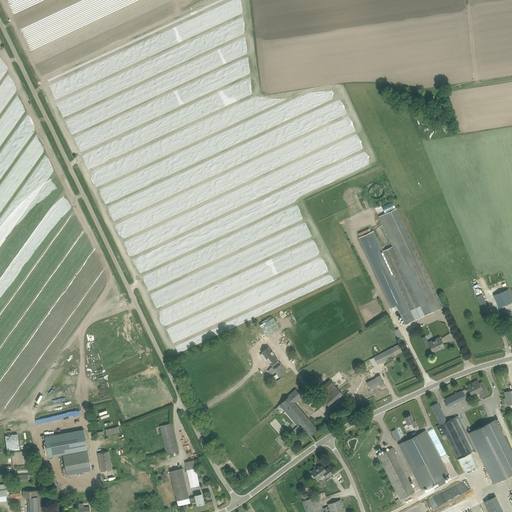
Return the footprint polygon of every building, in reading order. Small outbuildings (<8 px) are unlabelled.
[(443,308),(424,268),(396,208),(379,216),(392,246),(383,251),(374,231),(360,237),(393,307),(396,305),(405,324),(438,309),(438,310),(443,308)] [(494,296),(500,308),(511,302),(511,297),(508,289),(494,296)] [(482,294),(477,297),(476,297),(486,317),(492,314),(482,294)] [(364,321),(367,325),(375,320),(372,315),(364,321)] [(400,341),(404,339),(397,322),(393,324),(400,341)] [(440,337),(428,343),(433,353),(445,347),(440,337)] [(402,352),(398,344),(373,357),(377,365),(402,352)] [(271,365),(278,360),(269,346),(261,352),(263,353),(260,355),(265,360),(267,359),(271,365)] [(272,367),(270,369),(273,373),(275,371),(279,377),(286,372),(281,363),(274,368),(272,367)] [(380,386),(385,383),(380,375),(376,377),(375,377),(376,378),(374,379),(366,383),(370,389),(379,385),(380,386)] [(336,387),(330,380),(316,392),(322,399),(328,406),(342,393),(336,387)] [(478,380),(474,382),(473,382),(473,383),(468,386),(468,385),(467,385),(469,390),(472,395),(478,391),(479,394),(481,398),(488,394),(484,386),(482,382),(479,383),(478,380)] [(317,429),(308,418),(295,403),(302,396),(295,389),(288,396),(288,397),(279,405),(280,407),(292,420),(294,422),(297,425),(299,423),(310,435),(317,429)] [(504,391),(505,398),(503,398),(504,404),(511,402),(511,390),(504,391)] [(448,406),(461,400),(457,392),(445,399),(448,406)] [(446,435),(465,472),(478,465),(471,452),(475,450),(458,415),(447,421),(438,402),(430,406),(440,425),(436,426),(438,431),(441,437),(446,435)] [(100,405),(93,407),(96,420),(103,419),(100,405)] [(411,414),(404,417),(408,424),(411,423),(413,428),(417,426),(415,421),(414,421),(411,414)] [(511,454),(495,419),(483,425),(477,428),(473,430),(469,432),(494,483),(500,480),(511,473),(511,454)] [(172,423),(159,426),(166,454),(178,451),(172,423)] [(291,432),(295,437),(303,430),(298,425),(291,432)] [(118,426),(106,429),(107,435),(120,432),(118,426)] [(62,454),(62,455),(66,480),(91,470),(87,450),(83,429),(43,437),(47,457),(62,454)] [(449,475),(426,430),(398,444),(422,489),(433,484),(434,486),(438,484),(437,482),(449,475)] [(399,500),(400,499),(411,494),(414,492),(415,491),(413,487),(411,484),(393,447),(377,455),(384,469),(399,500)] [(109,451),(97,453),(101,471),(112,469),(109,451)] [(199,485),(194,460),(185,462),(191,487),(199,485)] [(326,478),(333,473),(328,468),(326,470),(322,465),(319,467),(318,466),(311,472),(313,474),(312,475),(312,476),(313,477),(314,477),(315,477),(317,480),(324,474),(326,478)] [(197,505),(204,503),(202,494),(195,495),(195,497),(189,498),(183,468),(170,471),(178,505),(190,502),(190,501),(196,500),(197,505)] [(166,471),(160,472),(163,482),(169,481),(166,471)] [(41,511),(41,496),(41,490),(22,491),(23,497),(28,497),(28,509),(28,511),(41,511)] [(323,508),(320,501),(321,501),(319,495),(304,500),(307,511),(329,511),(330,511),(345,511),(341,499),(328,504),(328,506),(323,508)] [(502,511),(495,497),(483,502),(488,511),(502,511)] [(79,503),(79,511),(89,511),(89,507),(84,507),(83,503),(79,503)]
